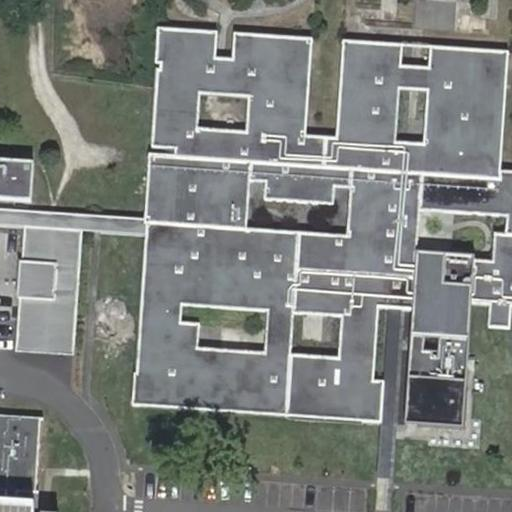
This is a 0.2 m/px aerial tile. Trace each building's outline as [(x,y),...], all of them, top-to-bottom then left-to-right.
[(236,34),(234,59),(217,58),(219,32),(160,28),(157,63),(162,64),(162,70),(159,70),(153,147),(177,149),(176,156),(151,154),(150,161),(146,219),(146,224),(148,224),(147,236),(133,406),(382,423),(385,382),(374,381),(379,308),(399,310),(413,311),(405,424),(464,428),(473,304),(491,306),(489,327),(510,329),(511,307),(511,172),(502,172),(507,94),(501,93),(501,87),(507,88),(510,53),(432,47),(430,69),(403,67),(404,45),(345,41),(342,76),(347,77),(347,83),(342,82),(338,138),(307,136),(311,80),(305,80),(305,74),(311,74),(314,39),(236,34)] [(0,511),(30,511),(31,505),(13,503),(1,503),(0,502),(0,200),(29,203),(32,164),(0,162),(0,511)] [(0,209),(0,225),(25,227),(23,261),(20,261),(18,297),(20,298),(17,340),(75,344),(83,231),(147,236),(148,224),(146,224),(146,219),(0,209)] [(0,327),(0,353),(13,353),(12,327),(0,327)] [(38,413),(0,410),(0,484),(3,485),(1,503),(13,503),(14,485),(33,487),(38,413)]
